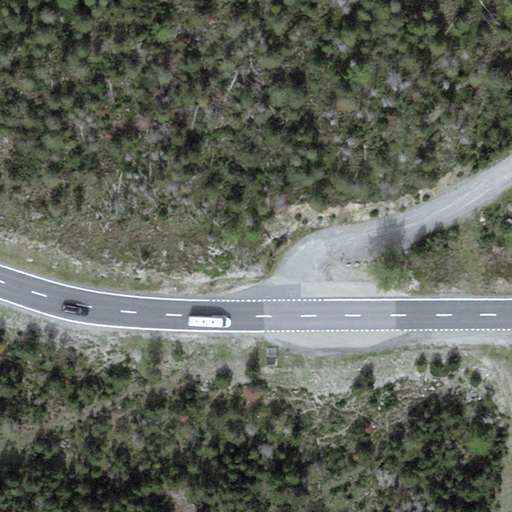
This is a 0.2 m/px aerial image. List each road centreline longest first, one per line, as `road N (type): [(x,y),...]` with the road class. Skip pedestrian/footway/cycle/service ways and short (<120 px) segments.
road 1 (unclassified): [(511,166),(454,204),(306,255),(267,315)]
road 2 (primary): [(0,281),(110,309),(267,315)]
road 3 (primary): [(267,315),(511,313)]
